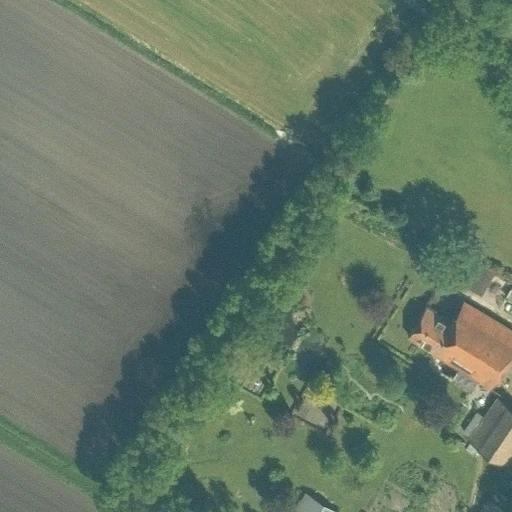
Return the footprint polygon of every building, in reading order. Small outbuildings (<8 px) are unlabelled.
[(489,387),(511,349),(511,330),(462,300),(449,321),(424,305),(406,335),(431,350),(431,352),(489,387)] [(511,459),(511,405),(498,396),(468,439),(507,467),(511,459)] [(154,472),(138,475),(141,490),(157,487),(154,472)] [(338,511),(304,492),(292,511),(338,511)] [(474,511),(501,511),(485,499),(474,511)]
